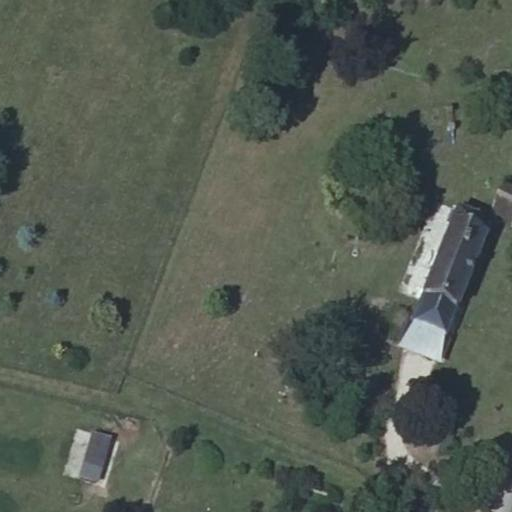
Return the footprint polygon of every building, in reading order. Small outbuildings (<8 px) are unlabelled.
[(511,198),(498,195),(489,224),(511,231),(511,198)] [(457,318),(486,233),(452,221),(423,307),(457,318)] [(423,307),(415,329),(450,340),(457,318),(423,307)] [(97,486),(114,442),(78,428),(62,472),(97,486)] [(476,463),(510,475),(511,470),(511,453),(482,442),(476,463)]
